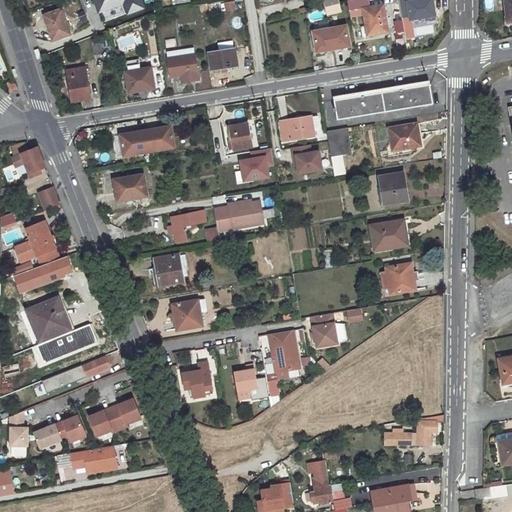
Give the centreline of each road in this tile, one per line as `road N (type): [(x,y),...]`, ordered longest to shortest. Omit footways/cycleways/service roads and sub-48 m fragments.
road 1 (tertiary): [(459,56),(47,128)]
road 2 (tertiary): [(201,511),(47,128)]
road 3 (unclassified): [(454,420),(459,56)]
road 4 (tertiary): [(47,128),(4,0)]
